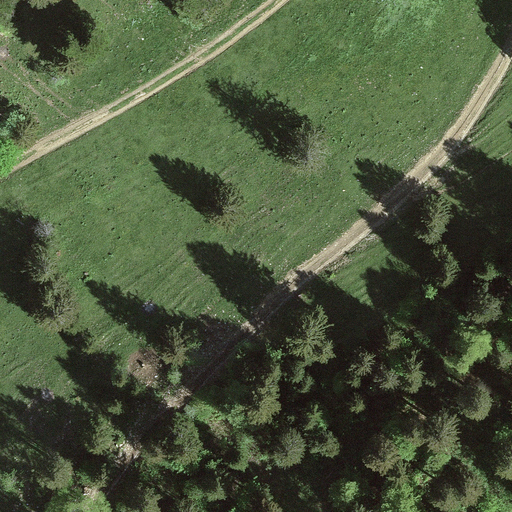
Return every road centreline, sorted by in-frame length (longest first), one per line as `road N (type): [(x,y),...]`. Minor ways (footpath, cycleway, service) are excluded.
road 1 (track): [(511,43),(444,152),(235,337),(93,511)]
road 2 (track): [(0,167),(277,0)]
